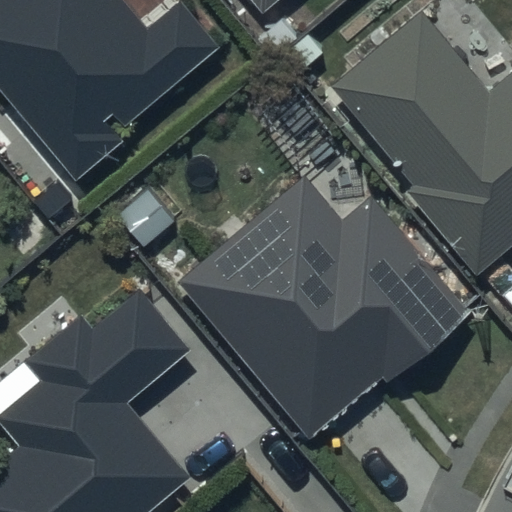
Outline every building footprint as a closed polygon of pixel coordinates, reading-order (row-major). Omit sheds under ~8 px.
[(178,0),(146,28),(121,0),(0,0),(0,87),(76,177),(224,50),(181,0),(178,0)] [(251,0),(263,14),(279,0),(251,0)] [(511,70),(489,90),(422,10),(331,87),(414,185),(405,193),(475,277),(511,246),(511,70)] [(342,220),(304,176),(176,284),(308,439),(381,377),(388,385),(473,313),(372,194),(342,220)] [(190,349),(139,290),(94,328),(82,314),(23,364),(37,381),(0,413),(0,423),(20,448),(0,464),(0,511),(141,511),(184,476),(124,405),(190,349)]
